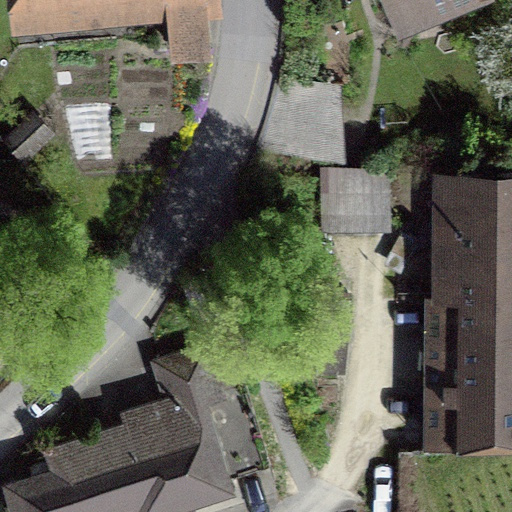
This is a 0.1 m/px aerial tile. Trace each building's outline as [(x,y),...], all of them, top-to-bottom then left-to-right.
[(203,0),(26,0),(28,15),(168,2),(173,48),(208,45),(203,0)] [(336,88),(279,78),(258,149),(339,159),(336,88)] [(49,128),(33,112),(8,136),(24,152),(49,128)] [(457,291),(511,291),(511,170),(454,170),(454,280),(458,280),(457,291)] [(340,368),(347,300),(323,297),(325,281),(304,280),(303,296),(299,295),(293,364),(340,368)] [(511,291),(457,291),(456,396),(427,396),(426,447),(455,446),(455,438),(511,437),(511,291)] [(243,383),(217,392),(203,348),(159,362),(172,402),(152,409),(155,418),(55,450),(62,470),(14,485),(22,511),(80,511),(89,509),(90,511),(95,511),(143,496),(146,504),(223,480),(221,474),(268,460),(243,383)]
